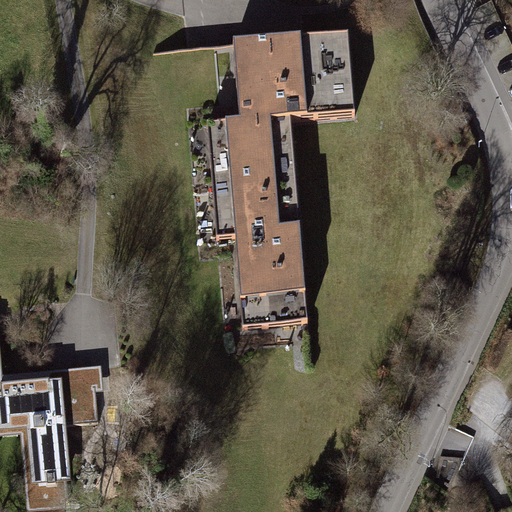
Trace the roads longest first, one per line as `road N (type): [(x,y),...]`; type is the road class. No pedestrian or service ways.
road 1 (residential): [(384,511),(495,276),(508,218)]
road 2 (tertiary): [(508,218),(499,139),(442,0)]
